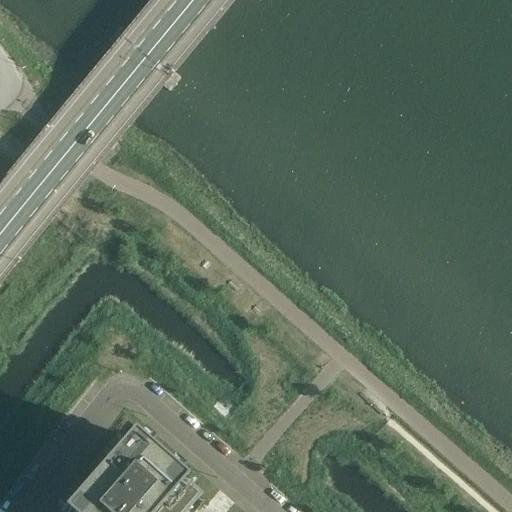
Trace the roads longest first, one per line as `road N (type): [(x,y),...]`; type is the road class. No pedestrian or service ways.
road 1 (residential): [(21,511),(121,393),(257,511)]
road 2 (secondary): [(0,237),(196,0)]
